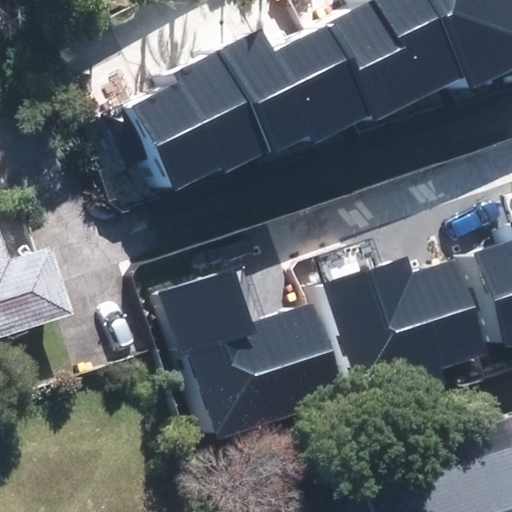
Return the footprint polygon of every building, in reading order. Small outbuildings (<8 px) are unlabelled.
[(276,0),(300,83),(456,39),(444,0),(276,0)] [(294,142),(278,100),(210,125),(225,167),(294,142)] [(0,329),(73,308),(53,244),(15,255),(0,207),(0,329)] [(240,234),(158,259),(194,378),(276,353),(240,234)] [(343,235),(326,325),(443,346),(511,337),(511,242),(457,256),(343,235)] [(511,511),(511,440),(373,485),(381,511),(511,511)]
